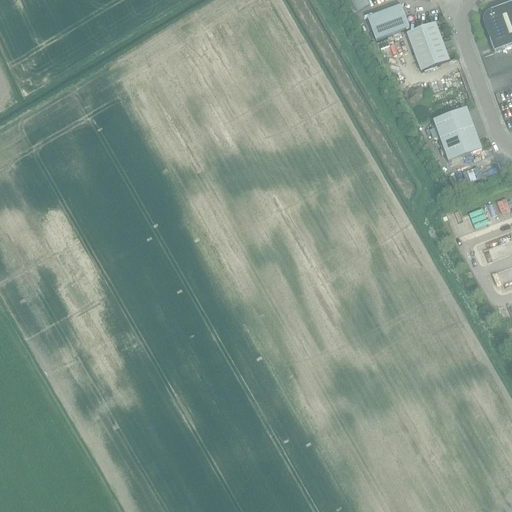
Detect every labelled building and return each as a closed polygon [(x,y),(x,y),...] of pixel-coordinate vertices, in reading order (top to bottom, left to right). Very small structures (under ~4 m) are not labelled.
[(344,0),(352,14),(371,4),(368,0),(344,0)] [(483,23),(484,25),(490,41),(494,53),(511,46),(511,4),(491,12),(490,12),(488,13),(486,14),(485,16),(484,19),(483,21),(483,23)] [(367,19),(376,42),(410,29),(401,7),(367,19)] [(421,73),(450,63),(436,25),(407,35),(421,73)] [(433,123),(449,164),(471,156),(471,155),(482,151),(477,138),(467,110),(433,123)]
